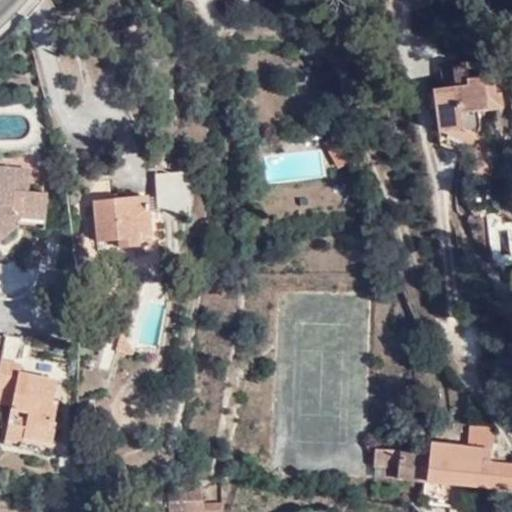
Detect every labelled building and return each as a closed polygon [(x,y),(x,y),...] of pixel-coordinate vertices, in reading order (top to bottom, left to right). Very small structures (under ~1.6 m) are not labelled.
[(463,64),(449,66),(452,87),(441,88),(431,88),(436,132),(458,130),(473,136),(477,125),(476,111),(486,110),(482,76),(465,79),(463,64)] [(452,87),(449,66),(439,67),(441,88),(452,87)] [(468,145),(473,136),(458,130),(436,132),(468,145)] [(12,192),(14,171),(0,169),(0,242),(15,228),(10,222),(17,218),(18,215),(44,216),(45,194),(26,193),(12,192)] [(27,171),(14,171),(12,192),(26,193),(27,171)] [(153,174),(153,215),(188,215),(187,174),(153,174)] [(118,196),(108,196),(109,202),(94,204),(99,242),(104,242),(105,251),(152,246),(145,198),(118,201),(118,196)] [(10,222),(15,228),(42,230),(44,216),(18,215),(17,218),(10,222)] [(119,333),(116,352),(136,356),(124,333),(119,333)] [(22,367),(0,362),(0,406),(10,409),(7,427),(25,429),(23,436),(52,442),(55,424),(53,423),(57,403),(51,401),(55,383),(21,377),(22,367)] [(377,450),(375,466),(398,467),(397,478),(511,491),(511,467),(490,465),(494,428),(469,426),(467,448),(433,444),(431,454),(377,450)] [(21,449),(23,436),(25,429),(7,427),(3,445),(21,449)] [(220,511),(223,504),(203,506),(203,487),(173,487),(171,511),(186,511),(187,511),(203,511),(220,511)]
